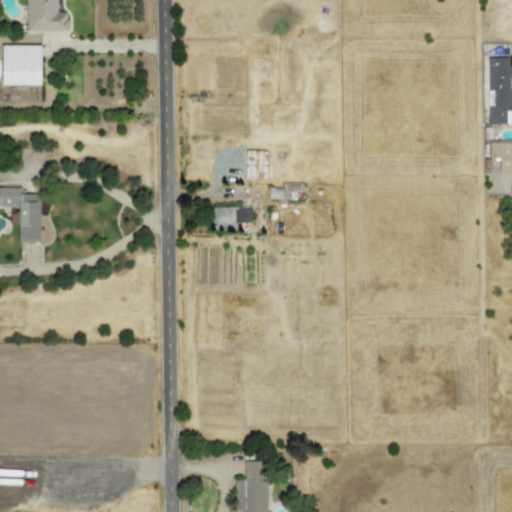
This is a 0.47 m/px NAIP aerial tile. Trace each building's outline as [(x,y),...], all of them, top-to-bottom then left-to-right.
[(24,0),(25,31),(66,31),(66,12),(58,12),(57,0),(24,0)] [(39,85),(40,46),(0,45),(0,85),(39,85)] [(511,57),(487,58),(487,105),(486,105),(487,124),(511,124),(511,57)] [(488,159),(497,159),(497,173),(511,172),(511,142),(487,143),(488,159)] [(38,242),(38,189),(0,188),(0,206),(9,206),(9,225),(17,225),(17,242),(38,242)] [(212,228),(236,227),(235,223),(250,223),(249,207),(212,208),(212,228)] [(263,511),(264,461),(243,461),(243,480),(233,480),(233,511),(243,511),(242,511),(263,511)]
